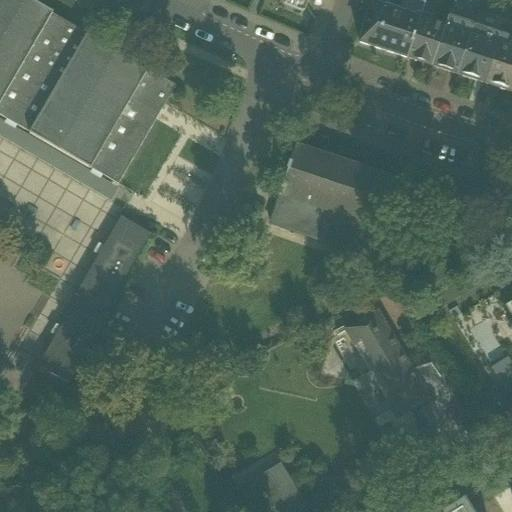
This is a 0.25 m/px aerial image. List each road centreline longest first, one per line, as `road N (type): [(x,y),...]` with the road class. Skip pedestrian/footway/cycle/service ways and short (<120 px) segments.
road 1 (residential): [(511,142),(443,127),(319,76)]
road 2 (residential): [(319,76),(132,0)]
